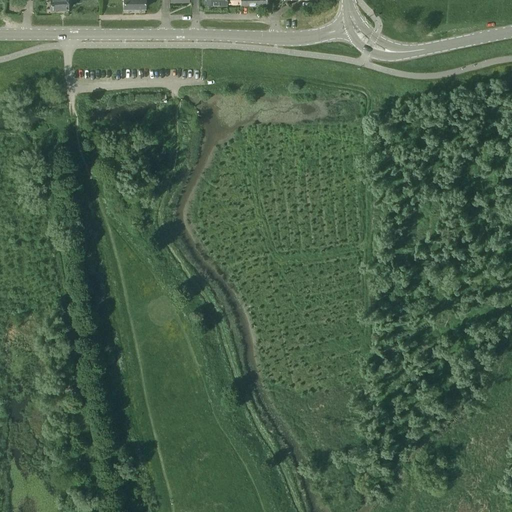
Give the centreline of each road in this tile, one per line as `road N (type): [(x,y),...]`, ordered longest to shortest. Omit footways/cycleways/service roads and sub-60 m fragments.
road 1 (track): [(164,511),(77,151),(71,87)]
road 2 (tertiary): [(275,37),(0,33)]
road 3 (residential): [(100,17),(274,16),(275,37)]
road 4 (tertiary): [(511,31),(400,51),(384,50),(352,26)]
